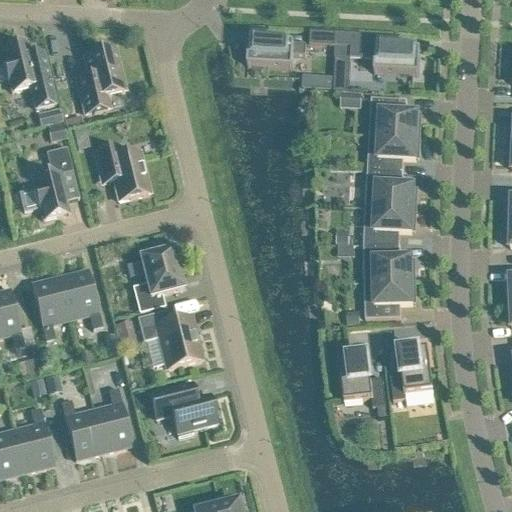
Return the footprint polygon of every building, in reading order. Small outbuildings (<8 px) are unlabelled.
[(310,38),(309,51),(335,52),(336,40),(310,38)] [(335,52),(332,96),(348,96),(350,64),(375,65),(374,79),(419,81),(420,56),(365,53),(365,41),(336,40),(335,52)] [(306,62),(306,51),(252,48),(252,58),(249,58),(248,73),(293,75),(294,62),(306,62)] [(30,62),(27,50),(1,56),(4,67),(2,68),(8,89),(9,89),(11,98),(29,94),(34,115),(55,109),(43,58),(30,62)] [(114,56),(83,64),(88,82),(76,85),(85,120),(108,115),(105,102),(124,97),(114,56)] [(361,114),(362,99),(341,98),(340,113),(361,114)] [(369,141),(420,144),(421,129),(417,129),(418,120),(406,119),(407,106),(371,105),(369,141)] [(51,148),(67,144),(63,129),(47,132),(51,148)] [(419,158),(420,144),(369,141),(368,177),(403,179),(403,166),(415,167),(416,158),(419,158)] [(120,164),(117,153),(94,159),(100,184),(112,181),(118,208),(149,200),(139,159),(120,164)] [(34,194),(33,194),(34,196),(18,199),(23,218),(38,214),(39,216),(40,215),(42,226),(68,220),(65,208),(78,205),(66,154),(45,159),(50,180),(32,185),(34,194)] [(402,192),(403,179),(368,177),(366,214),(416,216),(417,202),(414,202),(414,193),(402,192)] [(416,231),(416,216),(366,214),(364,251),(399,251),(400,239),(412,240),(412,231),(416,231)] [(349,237),(337,236),(336,250),(349,251),(349,237)] [(399,265),(399,251),(364,251),(365,289),(415,288),(415,273),(411,273),(411,264),(399,265)] [(162,259),(162,256),(148,260),(149,263),(140,265),(146,291),(133,294),(139,320),(163,313),(160,301),(182,296),(178,280),(179,280),(179,279),(177,279),(172,257),(162,259)] [(59,285),(69,326),(88,321),(92,336),(102,334),(88,277),(59,285)] [(51,330),(69,326),(59,285),(30,292),(45,348),(55,346),(51,330)] [(415,288),(365,289),(365,325),(401,325),(400,312),(412,312),(412,302),(416,302),(415,288)] [(0,299),(0,343),(10,341),(14,356),(24,354),(10,297),(0,299)] [(169,329),(166,317),(136,325),(143,348),(159,344),(167,375),(200,367),(189,324),(169,329)] [(360,331),(360,317),(346,318),(347,331),(360,331)] [(131,327),(114,331),(119,354),(136,350),(131,327)] [(393,407),(406,406),(406,401),(433,397),(428,355),(399,359),(402,382),(390,383),(393,407)] [(371,386),(368,363),(339,366),(344,408),(372,405),(373,415),(386,413),(382,385),(371,386)] [(40,380),(36,364),(23,367),(28,384),(40,380)] [(60,397),(57,382),(44,385),(48,400),(60,397)] [(45,400),(42,385),(28,388),(32,403),(45,400)] [(196,403),(192,388),(147,399),(154,428),(170,424),(172,425),(177,444),(192,440),(192,438),(217,431),(209,400),(196,403)] [(93,418),(103,459),(131,452),(117,396),(107,398),(111,413),(93,418)] [(103,459),(93,418),(74,423),(70,407),(60,410),(74,467),(103,459)] [(15,438),(25,479),(54,472),(39,415),(30,418),(33,433),(15,438)] [(0,485),(25,479),(15,438),(0,441),(0,485)]
